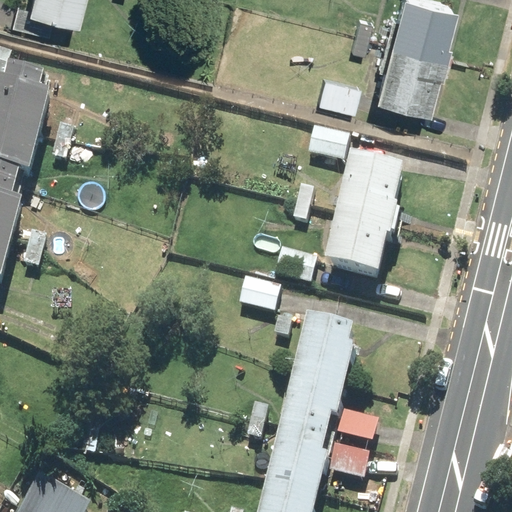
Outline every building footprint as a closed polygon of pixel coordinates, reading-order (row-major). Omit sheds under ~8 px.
[(48,33),(52,13),(76,19),(80,0),(29,0),(28,7),(16,4),(11,24),(48,33)] [(427,108),(436,73),(441,75),(449,40),(444,39),(453,3),(439,0),(397,0),(374,95),(427,108)] [(15,54),(0,50),(0,76),(8,79),(15,54)] [(0,284),(9,286),(30,203),(21,200),(27,177),(36,180),(57,96),(47,94),(51,81),(13,72),(10,84),(0,81),(0,284)] [(359,87),(323,78),(316,103),(353,112),(359,87)] [(353,139),(317,130),(310,156),(346,165),(353,139)] [(404,212),(400,211),(409,174),(358,162),(333,268),(384,280),(393,245),(397,246),(404,212)] [(318,193),(303,189),(295,222),(310,225),(318,193)] [(321,261),(285,252),(279,278),(315,286),(321,261)] [(283,289),(246,281),(240,308),(278,316),(283,289)] [(335,329),(337,323),(315,318),(268,511),(322,511),(331,475),(367,484),(373,459),(334,449),(337,438),(376,447),(382,422),(347,413),(362,352),(356,351),(360,335),(335,329)] [(95,511),(97,509),(46,480),(27,511),(95,511)]
